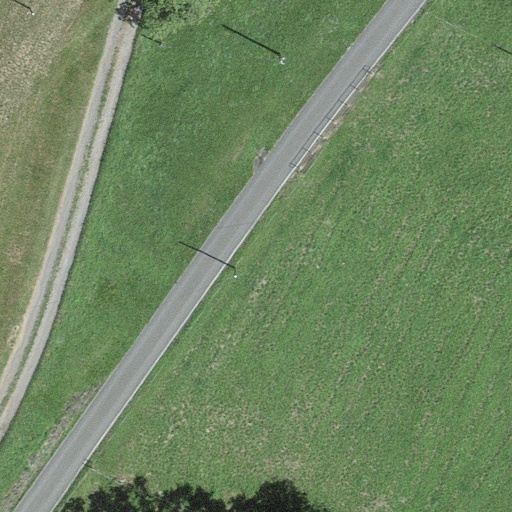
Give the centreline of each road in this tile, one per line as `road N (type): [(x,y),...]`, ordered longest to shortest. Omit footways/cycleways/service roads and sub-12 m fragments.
road 1 (unclassified): [(424,0),(43,511)]
road 2 (track): [(0,435),(58,306),(125,0)]
